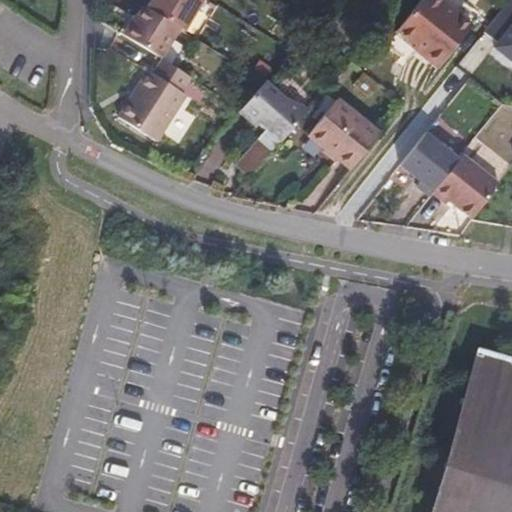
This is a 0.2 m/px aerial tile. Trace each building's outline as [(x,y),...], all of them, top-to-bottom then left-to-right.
[(144,0),(141,6),(176,27),(180,29),(197,0),(144,0)] [(442,0),(421,0),(398,30),(441,65),(474,24),(442,0)] [(511,0),(508,0),(479,37),(494,48),(491,52),(511,70),(511,68),(511,0)] [(141,6),(138,4),(129,16),(128,17),(117,35),(155,58),(156,59),(176,27),(141,6)] [(186,78),(163,64),(156,59),(155,58),(146,71),(141,68),(111,115),(150,140),(180,95),(177,92),(186,78)] [(286,138),(310,111),(301,101),(284,96),(267,81),(266,82),(243,109),(260,123),(263,119),(269,124),(286,138)] [(312,136),(354,170),(382,134),(341,100),(312,136)] [(286,138),(269,124),(241,158),(256,172),(286,138)] [(415,191),(426,200),(429,197),(456,165),(424,138),(398,170),(418,186),(415,191)] [(492,188),(459,160),(456,165),(429,197),(441,207),(444,204),(467,224),(492,188)] [(511,511),(511,360),(477,350),(429,511),(511,511)]
